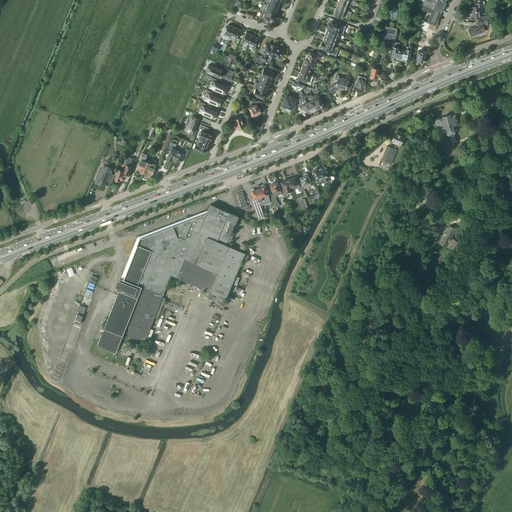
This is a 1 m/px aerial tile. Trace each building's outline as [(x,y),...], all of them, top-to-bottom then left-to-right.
[(424,5),(441,13),(446,2),(441,0),(423,0),(422,5),(424,5)] [(260,10),(262,11),(262,10),(275,15),(278,8),(267,3),(267,5),(264,4),(262,8),(261,7),(260,10)] [(336,7),(337,7),(336,9),(350,15),(351,12),(348,11),(349,10),(346,9),(347,7),(346,6),(347,6),(338,3),(336,7)] [(472,11),(473,19),(475,19),(475,22),(488,20),(487,16),(481,17),(480,7),(483,7),(483,3),(476,3),(477,7),(472,7),(472,9),(471,9),(472,11)] [(422,10),(431,14),(427,22),(436,26),(437,23),(441,13),(424,5),(422,10)] [(335,11),(335,10),(333,15),(342,18),(343,14),(349,17),(350,15),(336,9),(335,11)] [(260,12),(259,16),(273,22),(276,15),(275,15),(262,10),(262,11),(261,13),(260,12)] [(475,22),(476,27),(468,29),(471,36),(485,31),(483,27),(488,26),(488,20),(475,22)] [(329,23),(327,27),(329,28),(339,32),(340,30),(341,31),(343,27),(331,22),(330,24),(329,23)] [(227,28),(225,28),(221,37),(227,40),(228,38),(229,39),(230,37),(230,38),(234,27),(228,25),(227,28)] [(234,27),(230,38),(236,40),(240,30),(234,27)] [(396,59),(397,59),(397,61),(399,62),(400,59),(401,50),(402,49),(400,49),(400,48),(399,47),(400,43),(395,42),(397,29),(386,27),(383,39),(391,41),(389,49),(391,49),(389,60),(395,61),(396,59)] [(329,28),(328,30),(327,30),(326,33),(327,33),(326,35),(336,39),(338,35),(340,35),(341,33),(339,32),(329,28)] [(247,33),(242,42),(248,45),(253,36),(247,33)] [(326,35),(325,37),(324,36),(323,40),(324,40),(323,42),(334,46),(335,47),(336,44),(335,43),(336,39),(326,35)] [(400,59),(404,60),(404,62),(408,63),(411,50),(412,50),(412,48),(407,46),(406,49),(405,49),(408,36),(405,35),(402,47),(404,47),(404,51),(401,50),(400,59)] [(248,45),(254,48),(255,49),(258,41),(257,41),(258,38),(253,36),(248,45)] [(332,54),(334,55),(334,56),(336,57),(337,54),(337,53),(337,51),(338,52),(339,50),(337,49),(337,48),(335,47),(334,46),(323,42),(322,42),(320,48),(331,52),(330,54),(332,55),(332,54)] [(220,46),(214,43),(211,49),(218,52),(220,46)] [(255,61),(261,63),(263,64),(264,60),(266,61),(268,57),(267,57),(269,54),(270,54),(270,55),(274,57),(275,56),(279,58),(280,56),(281,57),(283,53),(282,52),(282,51),(277,49),(278,47),(269,43),(268,45),(266,44),(264,48),(265,49),(263,55),(262,55),(262,57),(256,54),(253,60),(255,61)] [(422,51),(418,51),(415,65),(420,66),(420,63),(423,64),(423,61),(425,61),(425,59),(424,59),(426,51),(422,50),(422,51)] [(308,54),(306,58),(315,62),(317,58),(318,59),(320,56),(310,52),(309,54),(308,54)] [(308,66),(312,67),(315,69),(316,65),(317,66),(318,63),(315,62),(306,58),(305,60),(304,60),(303,64),(304,64),(303,66),(307,67),(308,66)] [(209,64),(206,70),(222,77),(224,70),(209,64)] [(301,69),(302,69),(301,72),(310,75),(311,73),(310,72),(312,67),(308,66),(307,67),(303,66),(302,66),(301,69)] [(372,68),(370,78),(374,79),(375,78),(377,79),(378,76),(379,72),(380,67),(378,67),(378,69),(376,68),(376,67),(373,66),(373,68),(372,68)] [(264,68),(263,72),(261,71),(260,74),(262,74),(272,78),(274,72),(264,68)] [(227,73),(226,73),(225,77),(231,79),(232,75),(233,73),(228,71),(227,73)] [(298,78),(303,80),(303,81),(306,82),(308,78),(309,78),(310,75),(301,72),(298,78)] [(260,74),(257,81),(259,81),(269,86),(270,84),(271,84),(272,81),(271,80),(272,78),(262,74),(260,74)] [(336,85),(334,84),(328,87),(330,93),(336,91),(336,90),(340,88),(346,90),(349,80),(339,77),(339,75),(337,75),(336,76),(335,80),(338,81),(336,85)] [(355,86),(362,89),(364,90),(365,89),(366,87),(365,86),(364,86),(366,82),(365,81),(366,79),(366,78),(364,77),(363,78),(362,78),(360,77),(359,78),(358,81),(358,80),(356,84),(355,86)] [(253,85),(252,88),(256,89),(266,93),(267,90),(268,91),(269,88),(268,87),(269,86),(259,81),(258,83),(255,81),(253,85)] [(291,87),(299,90),(301,84),(294,81),(291,87)] [(213,82),(210,89),(225,95),(229,88),(213,82)] [(253,95),(264,99),(266,93),(256,89),(253,95)] [(301,115),(302,115),(303,115),(303,116),(308,114),(311,113),(307,103),(301,91),(298,100),(300,102),(299,106),(300,106),(302,110),(301,111),(300,112),(300,113),(301,115)] [(208,92),(205,99),(220,105),(224,99),(208,92)] [(317,94),(312,97),(313,100),(317,110),(320,109),(320,108),(325,106),(324,105),(325,105),(326,104),(325,102),(324,101),(323,102),(323,101),(322,102),(320,97),(319,98),(317,94)] [(282,105),(286,107),(286,108),(290,110),(291,108),(293,104),(293,105),(296,99),(286,95),(282,105)] [(317,110),(313,100),(307,103),(311,113),(317,110)] [(202,104),(199,113),(213,118),(216,110),(202,104)] [(262,116),(257,104),(248,108),(253,120),(262,116)] [(447,134),(448,135),(450,137),(453,136),(454,134),(454,132),(455,132),(453,126),(459,124),(456,114),(450,115),(442,117),(443,117),(437,119),(439,127),(439,129),(445,128),(447,134)] [(192,116),(186,130),(193,133),(198,119),(192,116)] [(243,122),(241,116),(233,119),(237,129),(240,128),(241,128),(242,128),(243,128),(244,128),(244,127),(245,126),(246,125),(246,124),(245,122),(245,121),(243,122)] [(147,137),(150,138),(155,128),(151,127),(147,137)] [(196,143),(194,148),(199,151),(198,152),(203,154),(203,153),(205,153),(207,148),(206,148),(208,145),(208,146),(209,143),(210,140),(210,141),(213,136),(202,131),(199,136),(200,136),(197,144),(196,143)] [(164,149),(166,146),(167,146),(173,134),(169,132),(162,148),(164,149)] [(401,145),(404,137),(395,134),(392,142),(401,145)] [(171,149),(167,158),(172,161),(173,160),(178,151),(174,149),(176,145),(171,142),(168,148),(171,149)] [(488,153),(497,156),(500,149),(491,145),(488,153)] [(387,146),(382,160),(391,164),(397,150),(387,146)] [(178,151),(173,160),(174,160),(174,161),(175,162),(175,163),(178,164),(178,163),(179,164),(183,154),(186,156),(188,150),(185,148),(184,151),(179,148),(178,151)] [(140,159),(136,169),(143,172),(148,162),(144,161),(147,154),(142,153),(140,159)] [(153,159),(153,160),(149,158),(148,162),(143,172),(151,175),(157,161),(153,159)] [(115,178),(116,181),(116,180),(118,181),(123,179),(121,176),(128,160),(126,159),(121,170),(118,169),(115,178)] [(130,161),(128,160),(121,176),(123,179),(128,177),(128,175),(129,175),(128,173),(131,167),(128,166),(130,161)] [(104,165),(102,169),(99,168),(94,182),(96,182),(96,183),(105,187),(109,180),(112,181),(114,175),(111,173),(113,169),(104,165)] [(320,169),(324,179),(323,179),(324,183),(329,182),(328,177),(330,176),(328,170),(329,168),(324,166),(324,168),(320,169)] [(317,169),(313,170),(318,183),(322,181),(321,180),(323,179),(324,179),(320,169),(317,170),(317,169)] [(304,176),(300,177),(301,180),(300,180),(304,188),(311,186),(310,183),(311,182),(308,174),(307,175),(307,174),(306,173),(304,174),(303,175),(304,176)] [(282,187),(280,188),(281,191),(283,195),(283,197),(284,197),(284,195),(286,194),(291,193),(294,200),(298,198),(296,193),(299,192),(304,190),(304,188),(300,180),(297,181),(295,176),(286,179),(280,182),(282,187)] [(274,203),(276,207),(275,207),(276,210),(278,209),(277,207),(278,207),(279,206),(280,206),(278,202),(277,202),(275,196),(277,196),(278,196),(278,195),(282,194),(281,191),(279,184),(278,184),(278,182),(271,185),(271,187),(272,191),(273,194),(274,194),(271,195),(274,203)] [(254,200),(251,200),(258,220),(265,218),(260,203),(270,200),(268,195),(268,192),(267,189),(266,189),(266,186),(265,187),(265,185),(264,185),(262,185),(261,187),(262,188),(255,191),(254,189),(253,189),(251,189),(251,190),(251,192),(254,200)] [(237,193),(242,207),(248,205),(243,191),(237,193)] [(116,289),(119,291),(97,345),(115,353),(127,324),(129,338),(146,338),(151,325),(156,327),(159,319),(157,318),(165,298),(162,297),(171,275),(209,292),(207,297),(223,304),(245,253),(243,252),(247,245),(241,243),(238,250),(232,247),(233,244),(227,242),(238,216),(229,212),(226,209),(223,208),(220,208),(219,208),(210,204),(207,213),(173,226),(173,225),(145,236),(146,240),(140,247),(138,245),(137,245),(125,275),(123,279),(120,278),(116,289)] [(452,237),(456,230),(450,226),(447,227),(439,243),(449,249),(455,239),(452,237)] [(48,299),(42,318),(46,320),(47,315),(48,315),(53,301),(48,299)] [(72,327),(77,329),(84,312),(78,310),(72,327)] [(157,337),(155,343),(162,345),(164,340),(157,337)]
